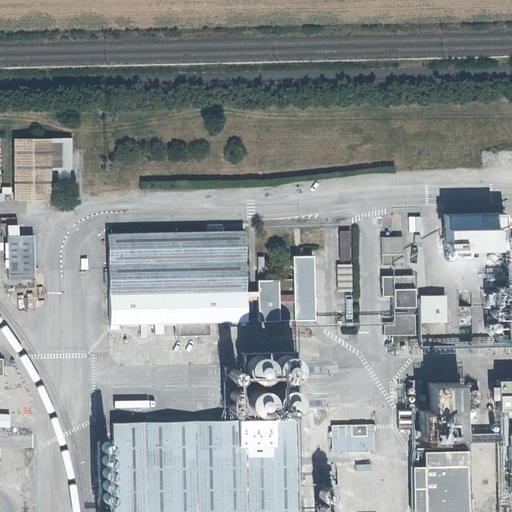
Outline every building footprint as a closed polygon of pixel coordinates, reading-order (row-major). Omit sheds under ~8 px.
[(18,198),(51,197),(50,137),(16,138),(18,198)] [(507,249),(507,239),(507,215),(446,216),(447,250),(506,249),(507,249)] [(30,236),(16,236),(16,224),(5,225),(6,273),(31,273),(30,236)] [(106,233),(109,324),(164,322),(165,337),(200,337),(200,321),(243,320),(243,303),(256,303),(257,320),(315,320),(313,257),(293,257),(294,292),(277,292),(276,281),(256,281),(256,292),(242,292),(241,230),(106,233)] [(341,264),(351,263),(351,233),(340,233),(341,264)] [(376,278),(396,278),(396,263),(396,250),(375,250),(376,278)] [(338,291),(352,291),(351,265),(337,265),(338,291)] [(375,289),(375,309),(386,309),(386,320),(407,320),(407,289),(396,289),(375,289)] [(468,318),(467,306),(459,307),(460,319),(468,318)] [(438,308),(413,309),(414,336),(439,335),(438,308)] [(408,326),(388,326),(388,338),(377,338),(377,349),(408,348),(408,326)] [(500,347),(499,337),(470,339),(470,348),(500,347)] [(265,392),(295,392),(294,359),(264,360),(264,365),(265,392)] [(511,381),(498,382),(499,411),(511,411),(511,381)] [(460,390),(430,391),(430,416),(419,416),(419,445),(461,445),(460,390)] [(243,419),(295,418),(295,392),(265,392),(242,392),(243,419)] [(412,436),(412,416),(400,416),(401,436),(412,436)] [(296,511),(295,427),(112,431),(113,511),(296,511)] [(372,432),(365,433),(350,433),(331,434),(331,460),(373,459),(372,432)] [(471,511),(472,501),(465,501),(464,458),(414,459),(415,511),(424,510),(424,511),(471,511)] [(501,472),(488,473),(488,481),(501,480),(501,472)] [(331,511),(331,494),(315,494),(315,511),(331,511)]
